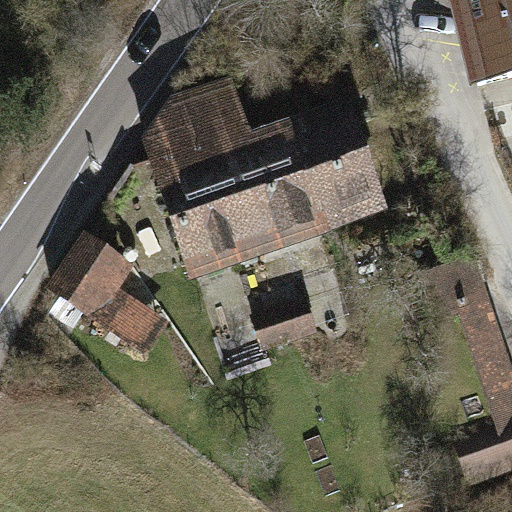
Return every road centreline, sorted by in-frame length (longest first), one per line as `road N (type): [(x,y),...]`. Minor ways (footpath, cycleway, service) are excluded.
road 1 (tertiary): [(190,0),(0,272)]
road 2 (track): [(511,249),(383,0)]
